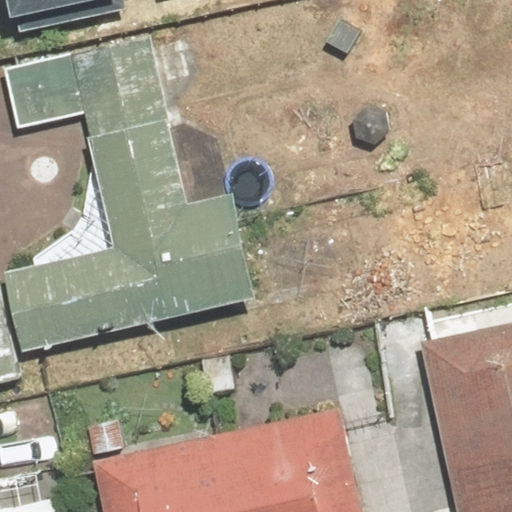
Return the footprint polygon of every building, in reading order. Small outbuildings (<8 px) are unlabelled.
[(23,0),(26,11),(77,0),(23,0)] [(119,250),(9,273),(26,354),(264,305),(240,193),(194,203),(159,38),(13,68),(25,125),(89,112),(119,250)] [(4,285),(0,285),(0,389),(24,385),(4,285)] [(511,511),(511,324),(423,344),(460,511),(511,511)] [(93,460),(104,511),(363,511),(342,409),(93,460)] [(61,511),(58,495),(0,506),(0,511),(61,511)]
